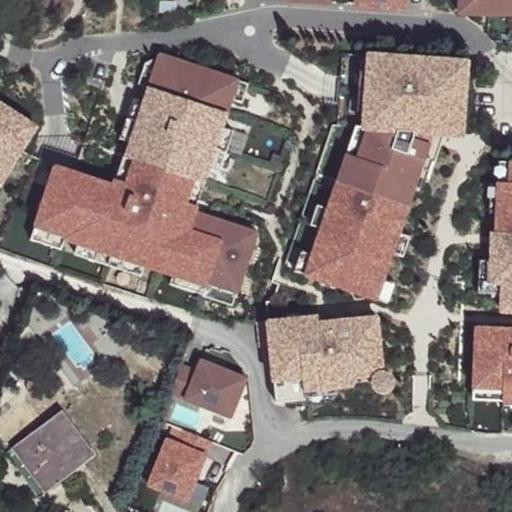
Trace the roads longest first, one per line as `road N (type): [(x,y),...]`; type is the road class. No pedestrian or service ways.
road 1 (residential): [(511,81),(470,38),(450,30),(179,22),(75,47),(55,62),(53,109)]
road 2 (unknown): [(268,454),(254,359),(240,339),(167,300),(0,243)]
road 3 (residential): [(511,445),(361,429),(283,440),(248,472),(230,511)]
